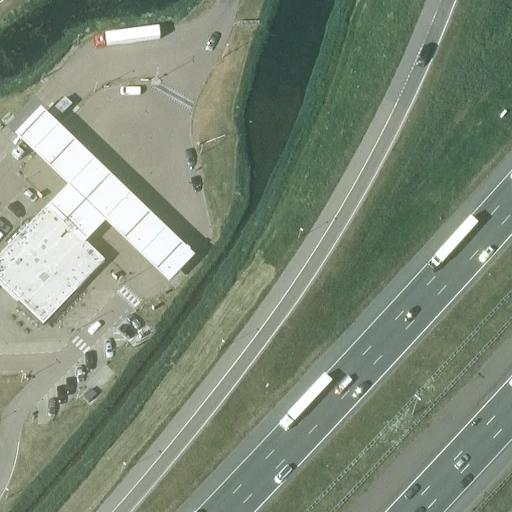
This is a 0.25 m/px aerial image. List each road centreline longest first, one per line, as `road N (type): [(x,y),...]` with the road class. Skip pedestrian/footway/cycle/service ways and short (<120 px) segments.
road 1 (motorway): [(446,0),(360,187),(276,319),(124,511)]
road 2 (motorway): [(511,201),(222,511)]
road 3 (motorway): [(421,511),(511,416)]
